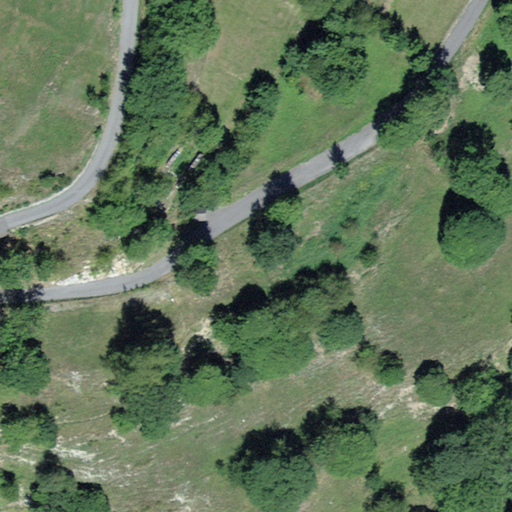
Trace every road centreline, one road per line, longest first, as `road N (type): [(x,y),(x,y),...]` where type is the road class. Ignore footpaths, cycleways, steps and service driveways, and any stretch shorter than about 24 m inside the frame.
road 1 (track): [(0,296),(120,283),(161,269),(218,222),(390,118),(480,0)]
road 2 (track): [(130,0),(117,111),(90,177),(53,206),(0,225)]
